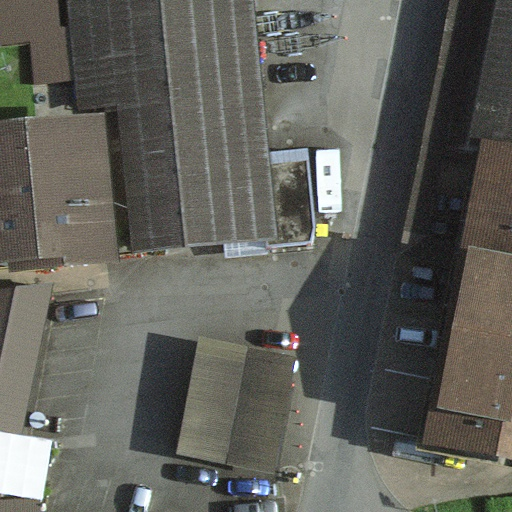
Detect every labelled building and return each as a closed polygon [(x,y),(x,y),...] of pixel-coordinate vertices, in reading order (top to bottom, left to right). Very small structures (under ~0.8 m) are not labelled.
[(117,110),(134,263),(284,246),(256,0),(67,0),(80,114),(117,110)] [(511,0),(448,0),(394,255),(459,269),(427,418),(511,436),(511,0)] [(103,122),(0,132),(0,279),(119,266),(103,122)] [(0,407),(16,412),(37,333),(0,322),(0,407)] [(295,354),(199,338),(181,449),(277,464),(295,354)]
